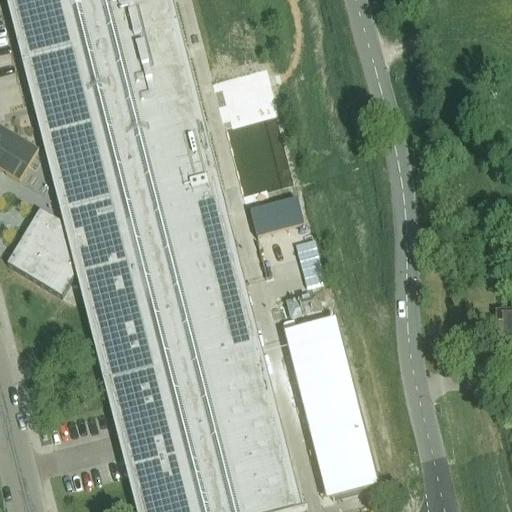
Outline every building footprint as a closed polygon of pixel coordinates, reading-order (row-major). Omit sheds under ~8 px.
[(7,269),(62,300),(81,271),(142,511),(293,511),(164,0),(11,0),(70,229),(40,214),(7,269)] [(277,85),(226,96),(252,212),(302,201),(277,85)] [(38,156),(0,133),(0,176),(19,188),(38,156)] [(321,317),(317,299),(286,307),(290,324),(321,317)] [(499,353),(511,352),(511,314),(498,315),(499,353)] [(333,503),(373,493),(330,324),(290,334),(333,503)]
